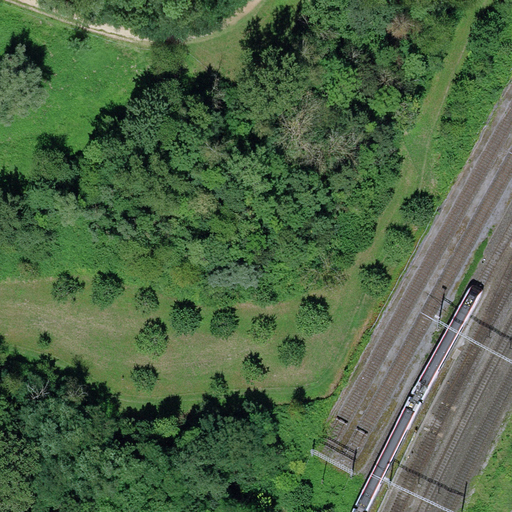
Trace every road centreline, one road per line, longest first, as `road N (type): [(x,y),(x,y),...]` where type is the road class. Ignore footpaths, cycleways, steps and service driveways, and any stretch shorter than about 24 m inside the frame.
road 1 (track): [(479,0),(404,182),(319,336),(267,352),(158,340),(103,324),(0,321)]
road 2 (track): [(252,0),(229,24),(174,36),(114,31),(28,0)]
